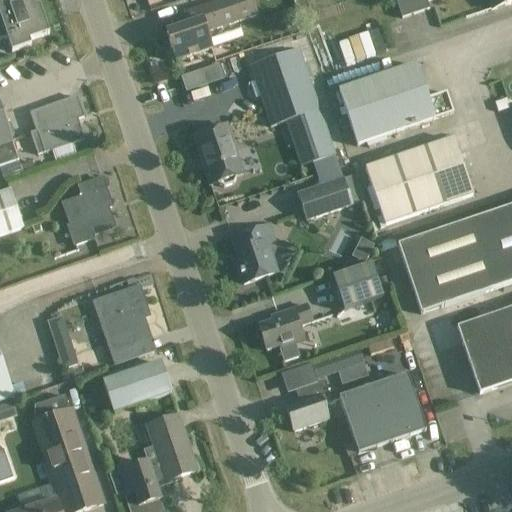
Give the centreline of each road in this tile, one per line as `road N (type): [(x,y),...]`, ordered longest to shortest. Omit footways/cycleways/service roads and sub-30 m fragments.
road 1 (unclassified): [(263,511),(91,0)]
road 2 (tertiary): [(378,511),(511,465)]
